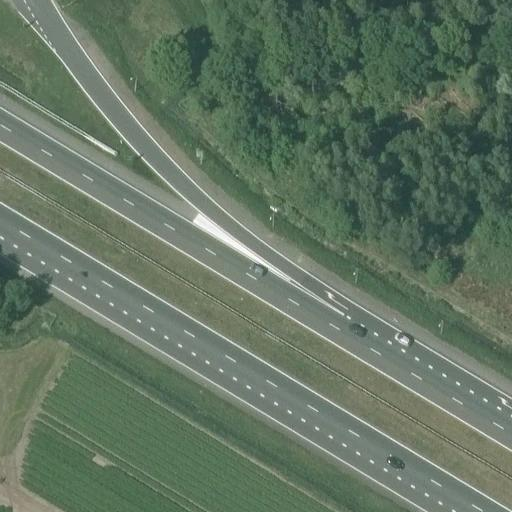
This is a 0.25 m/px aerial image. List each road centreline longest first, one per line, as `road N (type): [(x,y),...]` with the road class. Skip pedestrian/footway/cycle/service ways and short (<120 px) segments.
road 1 (motorway): [(0,220),(482,511)]
road 2 (motorway): [(334,327),(156,162),(31,0)]
road 3 (motorway): [(334,327),(0,125)]
road 4 (motorway): [(511,434),(334,327)]
